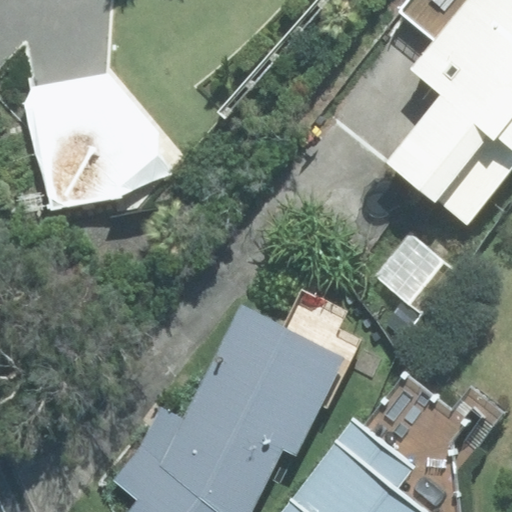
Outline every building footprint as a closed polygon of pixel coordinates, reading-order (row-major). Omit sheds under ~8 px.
[(511,2),(509,0),(463,0),(400,74),(431,100),(375,167),(425,211),(429,205),(460,232),(511,169),(511,2)] [(113,191),(157,156),(145,142),(152,137),(107,81),(29,91),(46,213),(115,202),(113,191)] [(418,235),(384,281),(419,308),(454,262),(418,235)] [(312,351),(332,310),(301,295),(282,333),(234,310),(178,426),(164,415),(107,485),(130,505),(124,511),(248,511),(275,455),(288,462),(337,362),(312,351)] [(411,511),(387,493),(404,470),(344,423),(275,511),(411,511)]
